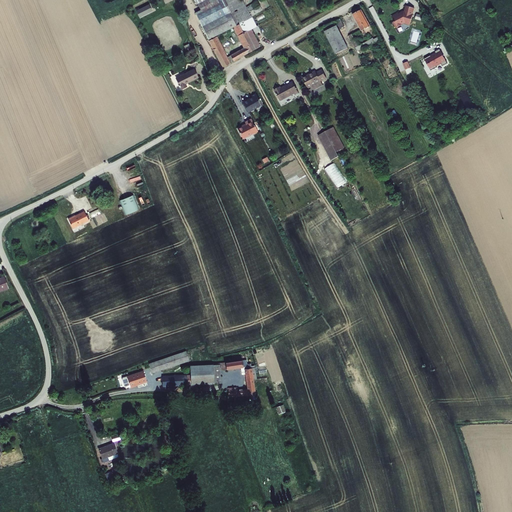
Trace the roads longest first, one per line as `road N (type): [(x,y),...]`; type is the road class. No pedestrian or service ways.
road 1 (unclassified): [(358,0),(239,65),(196,117),(0,222)]
road 2 (unclassified): [(0,249),(37,324),(48,369),(37,401),(0,416)]
